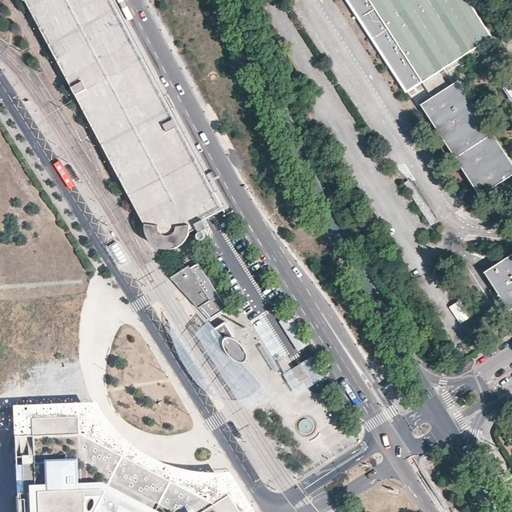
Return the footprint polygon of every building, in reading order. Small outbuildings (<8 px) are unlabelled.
[(41,6),(38,0),(24,0),(30,12),(41,6)] [(38,0),(41,6),(30,12),(141,217),(148,218),(146,222),(146,225),(145,229),(146,231),(147,236),(149,239),(151,242),(155,245),(160,248),(165,249),(171,249),(177,248),(181,245),(185,242),(188,238),(189,235),(190,233),(190,230),(197,226),(199,230),(198,231),(198,234),(199,236),(201,238),(204,237),(205,235),(205,233),(204,231),(203,229),(208,226),(203,218),(209,215),(223,207),(166,101),(111,0),(38,0)] [(468,53),(492,37),(467,0),(346,0),(407,93),(422,83),(432,98),(421,105),(479,196),(511,175),(511,163),(459,80),(449,87),(446,81),(440,72),(424,48),(453,30),(468,53)] [(293,14),(301,19),(305,14),(297,8),(293,14)] [(424,48),(440,72),(468,53),(453,30),(424,48)] [(81,181),(72,167),(69,169),(78,183),(81,181)] [(437,222),(409,180),(404,183),(431,225),(437,222)] [(511,307),(511,254),(484,272),(509,310),(511,307)] [(171,277),(211,319),(227,309),(196,262),(171,277)] [(460,300),(449,307),(460,324),(471,317),(460,300)] [(291,316),(279,323),(298,353),(310,346),(291,316)] [(222,400),(170,317),(170,329),(172,339),(177,351),(183,364),(192,378),(201,388),(211,395),(222,400)] [(212,330),(221,345),(225,343),(233,337),(235,336),(228,325),(226,321),(214,329),(212,330)] [(246,366),(243,362),(246,362),(248,360),(248,357),(248,353),(247,350),(244,346),(242,343),(238,340),(235,338),(233,337),(225,343),(221,345),(212,330),(214,329),(208,323),(199,333),(231,384),(247,408),(254,408),(266,405),(273,400),(275,397),(246,366)] [(279,370),(263,344),(258,347),(274,373),(279,370)] [(326,377),(312,356),(309,358),(322,380),(326,377)] [(322,380),(309,358),(301,363),(284,374),(297,395),(315,384),(322,380)] [(246,511),(224,476),(208,476),(193,475),(178,471),(163,466),(149,459),(136,451),(123,441),(112,430),(94,403),(13,405),(13,441),(30,440),(30,423),(77,421),(77,439),(210,508),(225,498),(233,511),(246,511)] [(13,441),(14,469),(31,468),(32,505),(98,503),(115,511),(233,511),(225,498),(210,508),(77,439),(77,421),(30,423),(30,440),(13,441)] [(235,422),(232,424),(240,437),(243,435),(235,422)] [(115,511),(98,503),(32,505),(31,468),(14,469),(16,511),(115,511)]
